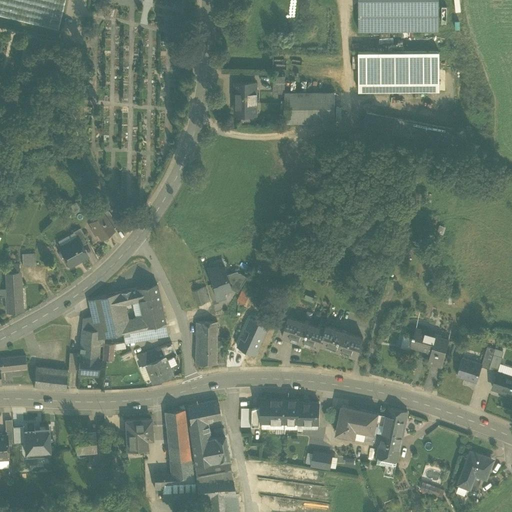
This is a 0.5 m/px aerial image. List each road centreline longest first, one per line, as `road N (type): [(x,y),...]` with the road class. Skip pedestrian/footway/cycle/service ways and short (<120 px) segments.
road 1 (secondary): [(511,435),(333,383),(234,378),(191,387)]
road 2 (track): [(0,178),(75,149),(83,56),(71,39),(0,23)]
road 3 (tertiary): [(135,238),(194,130),(209,0)]
road 4 (secondary): [(191,387),(122,400),(0,398)]
road 5 (track): [(0,133),(75,149),(135,238)]
road 6 (tertiary): [(0,339),(80,291),(135,238)]
road 7 (residential): [(135,238),(180,318),(191,387)]
